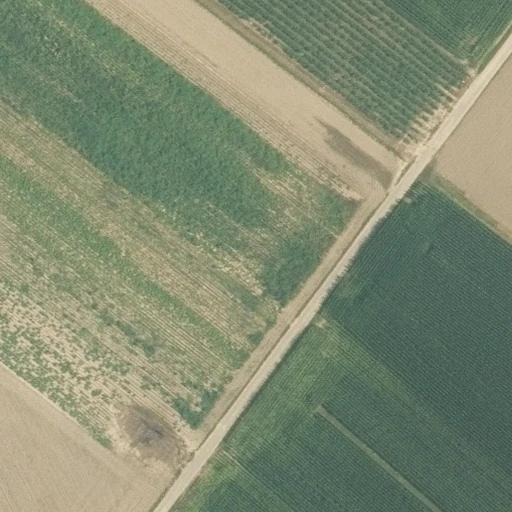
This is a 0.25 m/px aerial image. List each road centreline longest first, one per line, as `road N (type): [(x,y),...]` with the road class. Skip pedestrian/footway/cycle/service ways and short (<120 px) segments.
road 1 (track): [(163,511),(511,47)]
road 2 (track): [(511,245),(195,0)]
